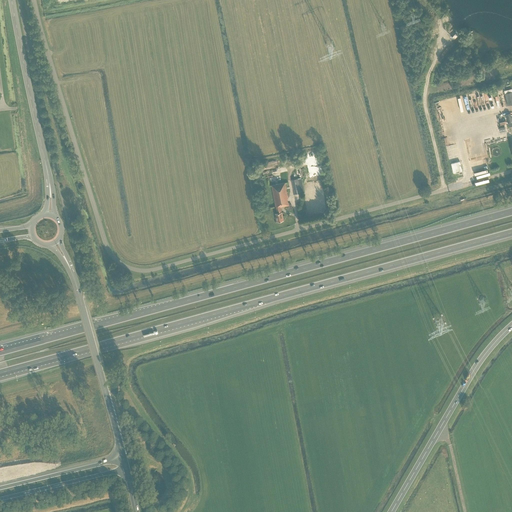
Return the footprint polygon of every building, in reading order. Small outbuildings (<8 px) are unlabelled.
[(459,156),(456,148),(447,150),(449,159),(459,156)] [(286,157),(287,165),(299,163),(298,155),(286,157)] [(298,179),(292,180),(295,195),(304,193),(301,178),(298,179)] [(276,208),(280,207),(287,205),(288,210),(292,209),(291,204),(289,205),(285,183),(271,185),(276,208)] [(280,207),(276,208),(277,213),(275,213),(276,222),(283,220),(281,212),(280,207)]
